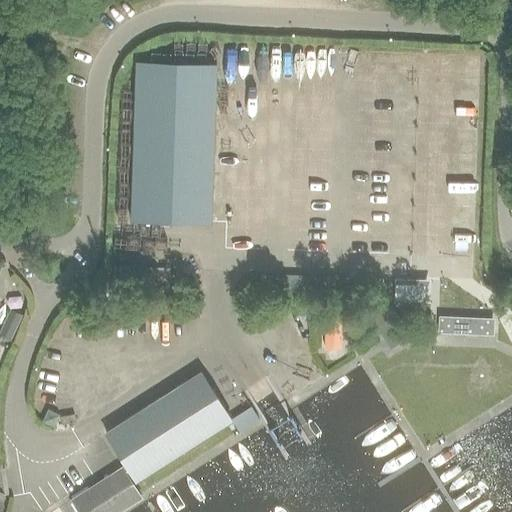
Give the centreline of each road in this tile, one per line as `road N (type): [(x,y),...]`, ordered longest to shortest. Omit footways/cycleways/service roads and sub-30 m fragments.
road 1 (unclassified): [(21,511),(22,470),(7,400),(12,373),(79,264),(90,86),(111,43),(163,15),(511,33)]
road 2 (unclassified): [(511,245),(502,206),(511,58)]
